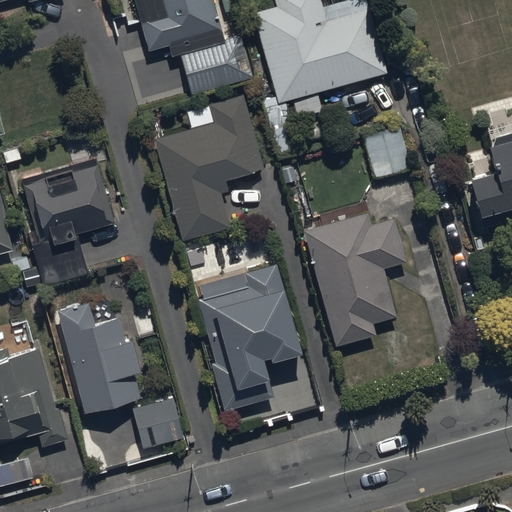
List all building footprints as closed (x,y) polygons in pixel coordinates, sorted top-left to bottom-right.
[(133,0),(148,51),(167,46),(170,57),(180,55),(191,95),(252,79),(240,35),(223,39),(212,0),(133,0)] [(253,14),(277,105),(385,75),(364,0),(353,0),(321,9),(318,0),(273,0),(276,8),(253,14)] [(154,140),(182,242),(229,229),(220,194),(226,192),(224,183),(262,173),(242,97),(210,106),(214,125),(154,140)] [(399,131),(363,140),(374,179),(410,169),(399,131)] [(469,183),(481,229),(511,220),(511,134),(492,140),(494,149),(487,150),(494,176),(469,183)] [(77,235),(114,225),(96,159),(20,180),(34,231),(27,233),(42,287),(88,275),(77,235)] [(0,255),(12,252),(0,207),(0,255)] [(366,214),(302,232),(335,349),(375,337),(372,325),(396,318),(383,270),(406,264),(393,219),(369,225),(366,214)] [(248,287),(197,301),(215,363),(211,364),(224,412),(272,400),(262,362),(269,360),(271,365),(300,357),(275,266),(244,275),(248,287)] [(87,304),(57,312),(83,414),(139,400),(133,376),(139,375),(130,342),(123,344),(117,319),(92,326),(87,304)] [(4,350),(0,351),(0,444),(37,434),(41,449),(67,441),(58,409),(55,410),(39,351),(6,360),(4,350)] [(172,398),(132,408),(142,449),(183,439),(172,398)] [(27,459),(0,466),(0,488),(32,480),(27,459)]
